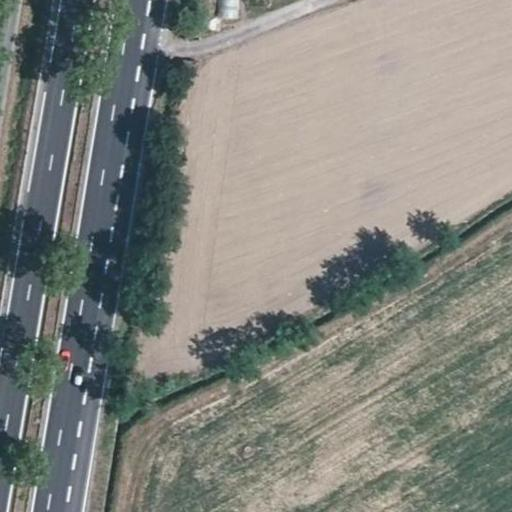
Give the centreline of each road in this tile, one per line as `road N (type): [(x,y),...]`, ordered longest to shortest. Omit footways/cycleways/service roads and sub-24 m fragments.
road 1 (primary): [(47,511),(131,0)]
road 2 (primary): [(78,0),(0,454)]
road 3 (unknown): [(127,23),(219,42),(324,0)]
